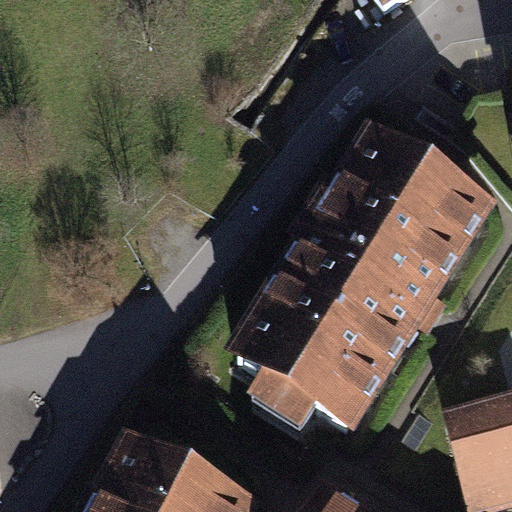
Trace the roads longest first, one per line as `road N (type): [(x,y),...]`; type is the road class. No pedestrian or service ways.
road 1 (residential): [(511,10),(453,15),(342,109),(118,381)]
road 2 (residential): [(118,381),(25,511)]
road 3 (residential): [(118,381),(65,364),(0,363)]
